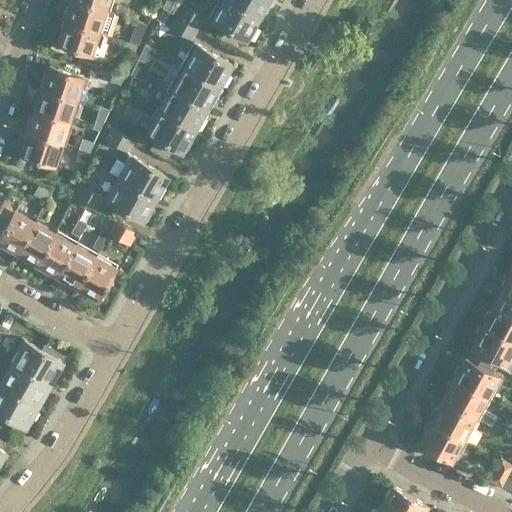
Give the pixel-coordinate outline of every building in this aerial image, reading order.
[(65,17),(64,20),(100,32),(107,11),(74,0),(70,0),(69,6),(66,5),(62,17),(65,17)] [(74,0),(107,11),(110,0),(74,0)] [(220,0),(212,14),(213,14),(211,18),(245,37),(247,36),(250,37),(256,26),(253,24),(257,17),(227,0),(220,0)] [(227,0),(257,17),(259,13),(262,15),(268,5),(265,3),(266,0),(227,0)] [(182,2),(175,15),(198,28),(205,16),(182,2)] [(129,9),(117,5),(115,14),(126,17),(129,9)] [(157,17),(169,24),(168,26),(192,39),(198,28),(175,15),(163,8),(157,17)] [(100,32),(64,20),(57,41),(59,42),(58,44),(69,48),(70,45),(91,52),(92,49),(94,49),(100,32)] [(144,24),(136,21),(129,40),(137,43),(144,24)] [(139,47),(127,43),(122,54),(133,58),(139,47)] [(196,43),(183,65),(221,87),(228,74),(225,72),(230,63),(196,43)] [(137,58),(133,66),(145,72),(149,64),(146,62),(137,58)] [(43,85),(42,88),(77,100),(84,79),(87,80),(88,76),(50,64),(46,74),(43,73),(40,83),(43,85)] [(183,65),(171,87),(205,107),(211,97),(214,99),(221,87),(183,65)] [(141,80),(145,72),(133,66),(129,74),(141,80)] [(125,78),(113,74),(111,82),(121,86),(125,78)] [(171,87),(158,108),(193,128),(194,127),(198,129),(204,118),(200,116),(205,107),(171,87)] [(35,108),(34,110),(70,122),(77,100),(42,88),(39,96),(36,95),(32,107),(35,108)] [(110,110),(97,106),(95,113),(106,117),(110,110)] [(147,127),(149,129),(147,132),(181,150),(182,149),(185,151),(191,140),(188,138),(193,128),(158,108),(147,127)] [(28,129),(27,132),(63,143),(70,122),(34,110),(32,117),(29,116),(25,128),(28,129)] [(128,135),(132,138),(138,127),(113,113),(111,116),(106,126),(110,128),(112,126),(128,135)] [(121,148),(121,147),(126,150),(132,138),(128,136),(128,135),(112,126),(110,128),(105,138),(120,147),(121,148)] [(63,143),(27,132),(20,153),(22,154),(21,157),(32,161),(33,158),(54,164),(55,160),(57,161),(63,143)] [(166,157),(172,146),(156,136),(149,148),(166,157)] [(85,138),(82,148),(91,151),(95,142),(85,138)] [(75,159),(85,162),(89,151),(78,147),(75,159)] [(167,174),(126,150),(121,147),(121,148),(120,147),(107,169),(119,176),(155,196),(156,195),(159,196),(164,186),(161,184),(167,174)] [(109,194),(111,195),(108,199),(142,218),(143,217),(147,219),(153,207),(149,205),(155,196),(119,176),(109,194)] [(76,194),(75,194),(73,197),(94,209),(94,208),(101,197),(97,194),(98,193),(81,183),(76,194)] [(51,191),(39,184),(34,193),(46,200),(51,191)] [(0,208),(0,222),(4,225),(6,226),(0,236),(0,241),(6,245),(5,247),(16,253),(17,251),(18,252),(36,219),(14,206),(15,204),(10,201),(6,199),(0,208)] [(53,205),(47,201),(39,214),(45,218),(53,205)] [(79,235),(86,222),(78,218),(71,231),(79,235)] [(36,219),(18,252),(26,257),(25,259),(36,266),(56,230),(36,219)] [(135,232),(114,221),(107,231),(124,241),(128,244),(135,232)] [(56,230),(36,266),(48,273),(50,271),(56,275),(76,241),(56,230)] [(97,248),(106,233),(100,230),(91,245),(97,248)] [(76,241),(56,275),(59,276),(58,278),(68,284),(69,282),(77,287),(96,253),(76,241)] [(96,253),(77,287),(97,299),(99,297),(102,299),(108,288),(104,286),(115,267),(110,264),(112,262),(96,253)] [(501,289),(495,301),(511,310),(511,276),(509,275),(507,279),(504,279),(500,285),(501,289)] [(482,319),(483,322),(511,338),(511,310),(495,301),(489,311),(486,312),(482,319)] [(476,336),(469,348),(511,372),(511,363),(510,363),(511,358),(511,338),(483,322),(482,325),(478,326),(475,332),(476,336)] [(19,349),(12,361),(50,383),(53,377),(56,377),(60,371),(59,368),(63,361),(57,357),(58,355),(43,346),(42,348),(24,338),(22,342),(19,340),(16,347),(19,349)] [(452,373),(453,376),(488,395),(494,384),(496,385),(501,376),(511,382),(511,372),(496,363),(469,348),(459,366),(455,366),(452,373)] [(12,361),(0,381),(0,383),(38,405),(50,383),(12,361)] [(446,391),(442,397),(476,416),(490,424),(495,416),(480,408),(488,395),(453,376),(453,377),(451,380),(448,381),(445,387),(446,391)] [(0,410),(4,414),(3,416),(18,424),(20,422),(26,425),(30,418),(33,418),(37,411),(36,408),(38,405),(0,383),(0,410)] [(431,418),(430,419),(465,437),(476,416),(442,397),(436,408),(432,409),(429,415),(431,418)] [(465,437),(430,419),(428,422),(425,422),(422,428),(423,432),(417,442),(452,460),(454,461),(456,458),(454,457),(465,437)] [(501,485),(511,465),(511,463),(501,457),(489,479),(501,485)] [(511,485),(511,465),(502,485),(510,490),(511,485)] [(384,497),(379,505),(390,511),(423,511),(424,510),(421,508),(423,504),(392,485),(390,487),(387,487),(383,493),(384,497)]
